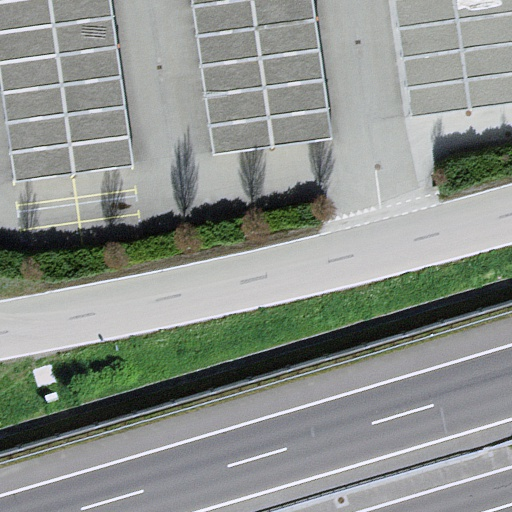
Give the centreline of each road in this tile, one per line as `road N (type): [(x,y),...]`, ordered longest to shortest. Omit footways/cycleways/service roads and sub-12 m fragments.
road 1 (tertiary): [(511,194),(0,331)]
road 2 (motorway): [(511,380),(75,511)]
road 3 (unknown): [(383,229),(348,0)]
